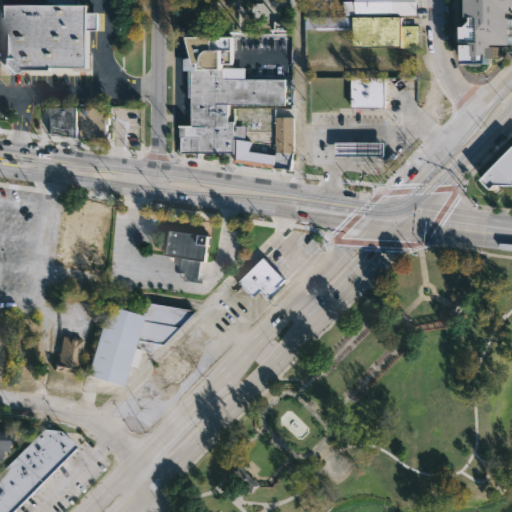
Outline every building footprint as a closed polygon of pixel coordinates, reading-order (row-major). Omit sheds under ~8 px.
[(419,0),(419,16),(403,15),(403,18),(404,18),(404,26),(420,26),(420,47),(356,47),(356,30),(306,30),(306,17),(346,17),(346,13),(333,13),(334,9),(345,9),(346,2),(357,2),(357,0),(419,0)] [(511,0),(468,0),(469,15),(475,20),(465,29),(466,64),(488,64),(493,59),(500,59),(499,45),(511,45),(511,0)] [(90,6),(90,13),(101,13),(101,32),(90,32),(90,70),(54,70),(54,73),(18,73),(18,74),(11,74),(4,67),(5,23),(7,23),(7,6),(90,6)] [(216,34),(216,37),(224,37),(224,34),(235,34),(235,63),(226,63),(226,66),(247,66),(247,78),(288,78),(287,104),(230,104),(230,120),(236,120),(236,129),(273,129),(273,145),(277,145),(278,108),(294,107),(294,168),(236,161),(236,152),(181,152),(181,124),(193,124),(193,96),(189,96),(189,69),(185,69),(185,58),(193,55),(188,34),(216,34)] [(388,106),(354,106),(355,77),(388,77),(388,106)] [(109,105),(109,135),(111,135),(111,140),(94,140),(94,137),(81,137),(81,136),(50,132),(49,105),(109,105)] [(333,143),(333,157),(381,156),(381,142),(333,143)] [(511,184),(507,185),(503,189),(493,178),(511,158),(511,184)] [(57,264),(103,269),(111,206),(81,202),(80,213),(64,211),(57,264)] [(214,236),(210,261),(206,261),(202,283),(183,280),(187,257),(171,255),(175,229),(214,236)] [(277,251),(293,267),(284,276),(286,279),(267,298),(258,289),(252,296),(239,282),(266,256),(268,259),(277,251)] [(85,376),(121,386),(127,365),(135,367),(139,350),(150,353),(152,345),(171,350),(182,310),(144,300),(140,315),(104,305),(85,376)] [(55,371),(77,374),(82,339),(60,336),(55,371)] [(170,347),(154,364),(176,385),(192,368),(170,347)] [(0,427),(1,427),(1,429),(8,430),(8,438),(11,438),(10,450),(4,450),(4,461),(0,461),(0,427)] [(76,446),(10,511),(0,511),(0,472),(43,429),(60,430),(76,446)] [(254,487),(249,492),(227,471),(236,462),(257,483),(254,487)]
